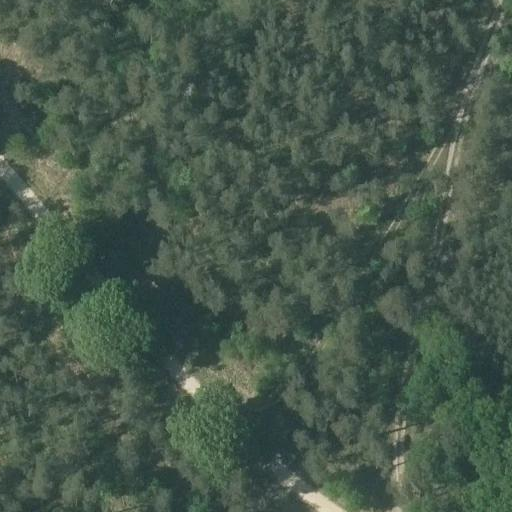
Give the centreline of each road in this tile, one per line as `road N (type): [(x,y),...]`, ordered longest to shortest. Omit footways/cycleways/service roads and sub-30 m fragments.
road 1 (track): [(221,422),(273,399),(302,370),(442,135),(502,0)]
road 2 (track): [(327,511),(221,422),(0,164)]
road 3 (track): [(392,511),(403,387),(478,60)]
